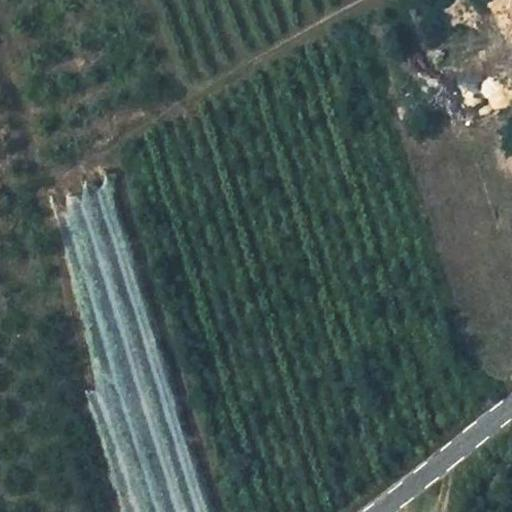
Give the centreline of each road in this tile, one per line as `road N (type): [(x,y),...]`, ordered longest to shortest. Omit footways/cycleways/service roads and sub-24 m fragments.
road 1 (track): [(0,59),(30,180),(192,96)]
road 2 (track): [(368,0),(192,96),(157,0)]
road 3 (unclassified): [(379,511),(511,406)]
